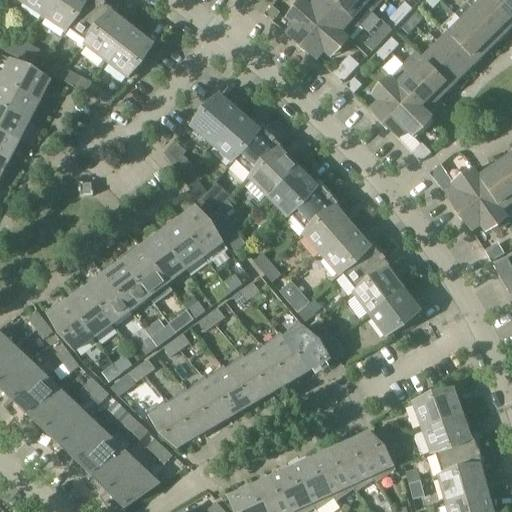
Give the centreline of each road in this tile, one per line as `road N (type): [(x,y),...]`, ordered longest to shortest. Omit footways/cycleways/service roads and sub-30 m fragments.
road 1 (residential): [(482,328),(393,193),(305,102),(228,39)]
road 2 (residential): [(36,152),(89,178),(130,220),(177,190),(139,130)]
road 3 (residential): [(139,130),(72,92),(36,152)]
road 4 (residential): [(482,328),(359,393)]
road 5 (residential): [(228,39),(139,130)]
